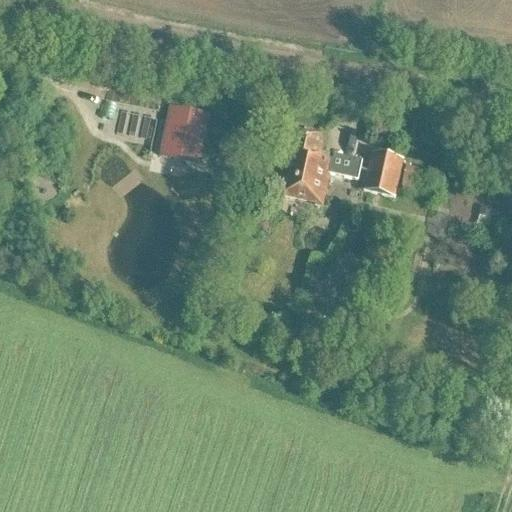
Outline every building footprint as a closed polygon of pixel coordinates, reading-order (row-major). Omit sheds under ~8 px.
[(200,169),(210,118),(170,109),(159,161),(200,169)] [(319,162),(324,138),(295,131),(290,154),(287,154),(277,200),(323,210),(333,165),(319,162)] [(395,203),(403,164),(371,158),(363,196),(395,203)] [(429,203),(436,176),(406,170),(399,196),(429,203)] [(491,222),(492,213),(480,211),(479,219),(491,222)]
